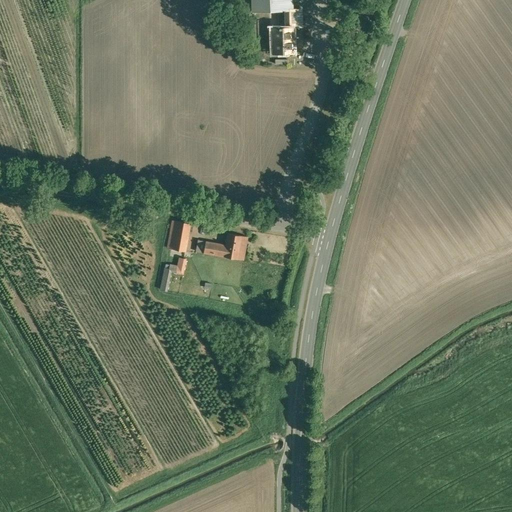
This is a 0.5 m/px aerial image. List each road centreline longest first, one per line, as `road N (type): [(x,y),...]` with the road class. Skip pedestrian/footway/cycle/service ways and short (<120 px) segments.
road 1 (tertiary): [(326,244),(305,347),(298,511)]
road 2 (tertiary): [(403,0),(326,244)]
road 3 (residential): [(120,206),(326,244)]
road 4 (track): [(0,184),(120,206)]
